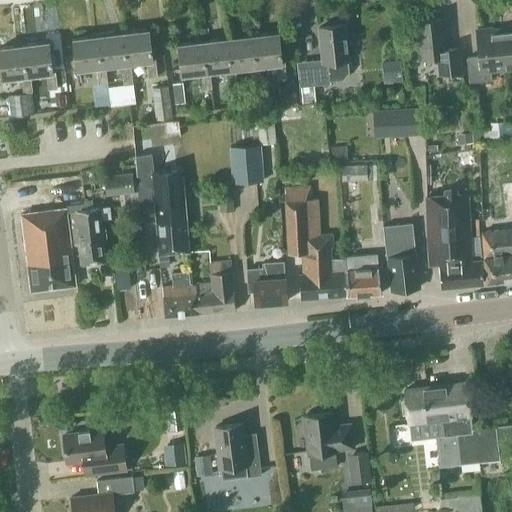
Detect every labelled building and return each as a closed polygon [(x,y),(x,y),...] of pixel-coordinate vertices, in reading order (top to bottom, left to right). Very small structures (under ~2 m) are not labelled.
[(443,19),(415,21),(419,59),(438,57),(439,75),(461,72),(458,48),(446,49),(443,19)] [(349,71),(348,60),(344,25),(318,27),(321,60),(310,61),(313,85),(329,83),(329,80),(343,79),(349,71)] [(505,70),(511,69),(511,68),(511,25),(500,27),(505,70)] [(490,71),(505,70),(500,27),(476,30),(478,56),(466,58),(469,82),(491,80),(490,71)] [(148,78),(157,77),(155,59),(152,60),(148,30),(123,33),(126,64),(130,63),(146,62),(148,78)] [(277,80),(287,79),(285,62),(282,62),(278,32),(253,36),(256,66),(260,66),(275,64),(277,80)] [(130,63),(126,64),(123,33),(97,36),(101,67),(105,66),(121,65),(123,85),(132,84),(130,63)] [(107,83),(105,66),(101,67),(97,36),(72,39),(75,70),(96,68),(98,84),(92,85),(94,106),(109,104),(107,83)] [(262,82),(260,66),(256,66),(253,36),(228,39),(231,69),(235,69),(250,67),(252,83),(262,82)] [(237,85),(235,69),(231,69),(228,39),(203,42),(206,72),(210,72),(225,70),(227,86),(237,85)] [(56,88),(55,71),(53,72),(49,42),(23,45),(27,76),(30,76),(46,74),(47,89),(56,88)] [(211,88),(210,72),(206,72),(203,42),(177,45),(181,75),(200,73),(202,89),(211,88)] [(30,76),(27,76),(23,45),(0,47),(0,71),(1,79),(21,77),(22,93),(8,94),(11,117),(34,114),(31,92),(32,92),(30,76)] [(383,84),(402,82),(400,60),(381,62),(383,84)] [(185,103),(182,82),(172,84),(174,104),(185,103)] [(123,85),(107,87),(110,105),(135,102),(132,84),(123,85)] [(297,104),(294,84),(277,87),(280,106),(297,104)] [(172,118),(168,85),(151,88),(155,120),(172,118)] [(478,104),(477,89),(468,90),(469,105),(478,104)] [(372,110),(374,138),(425,135),(424,107),(372,110)] [(478,116),(470,117),(471,132),(472,143),(480,142),(478,116)] [(492,142),(506,141),(504,121),(490,123),(492,142)] [(275,140),(274,123),(273,123),(266,123),(258,124),(259,141),(275,140)] [(470,143),(472,143),(471,132),(457,134),(458,144),(460,144),(461,150),(471,149),(470,143)] [(264,181),(261,144),(228,146),(231,184),(264,181)] [(331,160),(347,159),(346,146),(330,147),(331,160)] [(156,214),(156,221),(185,219),(184,197),(183,198),(182,178),(177,178),(177,171),(154,173),(153,154),(135,155),(138,191),(139,203),(153,202),(151,205),(152,211),(156,214)] [(366,180),(366,165),(341,165),(341,181),(366,180)] [(139,203),(138,191),(134,192),(132,174),(104,177),(106,195),(119,193),(121,215),(139,213),(139,203)] [(232,211),(231,182),(217,183),(219,212),(232,211)] [(300,299),(346,295),(345,261),(345,258),(331,259),(330,247),(332,247),(332,234),(322,235),(322,230),(320,197),(310,198),(310,186),(284,188),(288,253),(302,252),(303,273),(299,274),(300,299)] [(470,252),(480,251),(479,236),(470,237),(467,194),(426,197),(429,264),(439,263),(440,287),(483,283),(481,259),(471,260),(470,252)] [(67,207),(69,224),(77,223),(78,234),(83,233),(85,244),(102,242),(100,220),(111,218),(109,206),(98,208),(98,207),(93,208),(92,199),(83,200),(83,204),(67,206),(67,207)] [(31,291),(75,285),(65,209),(21,214),(31,291)] [(159,254),(188,252),(185,219),(156,221),(158,240),(155,243),(155,250),(158,252),(159,254)] [(77,223),(69,224),(74,265),(105,261),(102,242),(85,244),(83,233),(78,234),(77,223)] [(485,283),(511,279),(511,228),(481,232),(485,283)] [(419,288),(413,232),(385,236),(387,258),(388,258),(391,290),(391,292),(419,288)] [(169,267),(168,254),(159,255),(160,267),(169,267)] [(380,293),(379,268),(377,254),(345,256),(345,258),(346,295),(380,293)] [(198,314),(235,310),(230,261),(208,263),(210,282),(195,284),(198,314)] [(255,304),(286,301),(283,261),(262,263),(262,268),(246,269),(246,270),(247,286),(253,285),(255,304)] [(190,284),(189,276),(188,271),(171,273),(172,286),(161,287),(164,317),(198,314),(195,284),(190,284)] [(130,288),(129,275),(116,277),(118,289),(130,288)] [(459,464),(499,459),(499,457),(511,455),(511,425),(495,426),(471,429),(466,382),(404,389),(408,423),(442,419),(444,435),(435,436),(438,465),(459,462),(459,464)] [(183,429),(180,409),(164,411),(166,431),(183,429)] [(308,453),(335,450),(353,448),(350,424),(332,426),(330,413),(304,416),(308,453)] [(221,480),(261,475),(255,433),(242,434),(241,423),(214,427),(221,480)] [(125,470),(123,446),(105,448),(103,431),(63,435),(66,462),(94,459),(96,473),(125,470)] [(184,443),(162,445),(165,466),(186,463),(184,443)] [(371,480),(367,451),(346,454),(350,483),(371,480)] [(212,469),(211,454),(196,455),(198,471),(212,469)] [(134,492),(134,491),(143,490),(142,476),(132,477),(132,476),(96,480),(98,494),(70,497),(71,511),(114,511),(112,494),(134,492)] [(371,511),(369,489),(341,493),(343,511),(371,511)]
